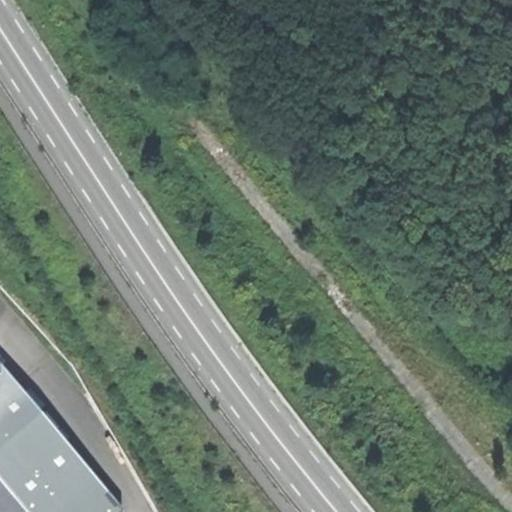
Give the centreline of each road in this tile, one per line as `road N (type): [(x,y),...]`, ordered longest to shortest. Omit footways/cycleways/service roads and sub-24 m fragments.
road 1 (track): [(511,502),(193,125),(106,75),(67,0)]
road 2 (primary): [(0,35),(218,371),(326,511)]
road 3 (track): [(170,511),(82,355),(0,237)]
